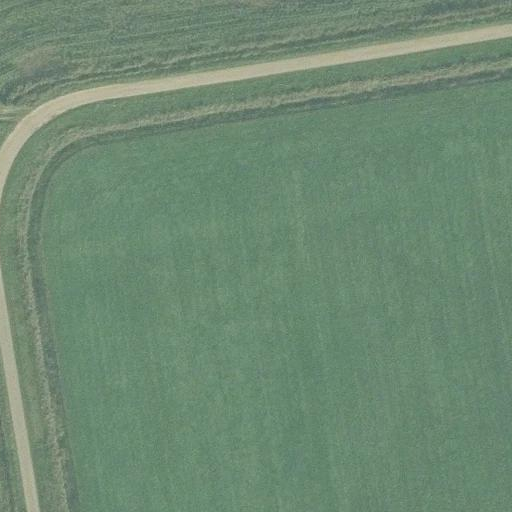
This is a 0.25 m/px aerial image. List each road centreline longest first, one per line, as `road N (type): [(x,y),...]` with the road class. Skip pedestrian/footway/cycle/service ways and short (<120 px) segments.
road 1 (unclassified): [(0,165),(41,114),(85,96),(511,29)]
road 2 (unclassified): [(32,511),(0,311)]
